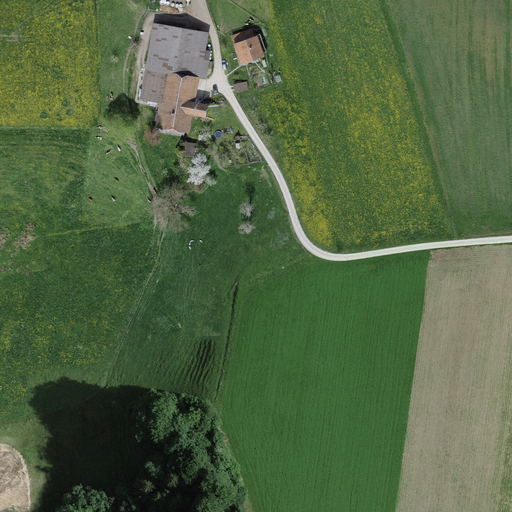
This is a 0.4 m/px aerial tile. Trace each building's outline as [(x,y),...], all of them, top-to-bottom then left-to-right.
[(156,24),(148,69),(192,76),(203,78),(208,51),(203,50),(206,32),(156,24)] [(251,30),(232,37),(234,43),(236,42),(243,61),(260,55),(251,30)] [(188,102),(192,76),(148,69),(142,99),(159,102),(155,127),(183,132),(186,113),(202,115),(204,105),(188,102)] [(234,84),(235,92),(248,90),(246,82),(234,84)] [(182,154),(192,156),(194,145),(183,143),(182,154)]
